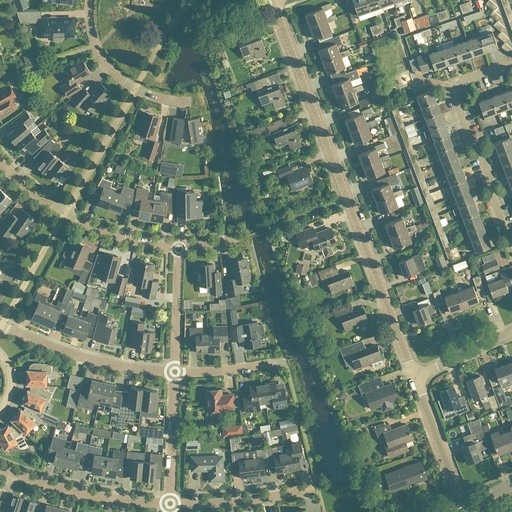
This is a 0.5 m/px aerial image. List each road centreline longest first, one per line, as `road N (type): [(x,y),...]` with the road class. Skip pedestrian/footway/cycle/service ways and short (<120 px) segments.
road 1 (tertiary): [(413,378),(273,0)]
road 2 (residential): [(511,67),(469,80),(457,104),(511,245)]
road 3 (residential): [(0,161),(64,213),(139,241),(179,246)]
road 4 (residential): [(174,372),(85,359),(0,325)]
road 5 (residential): [(0,465),(62,486),(168,503)]
road 6 (residential): [(188,103),(145,94),(115,75),(90,34),(87,0)]
road 7 (residential): [(168,503),(316,490)]
road 8 (residential): [(168,503),(174,372)]
road 9 (tertiary): [(458,496),(413,378)]
road 10 (residential): [(174,372),(179,246)]
